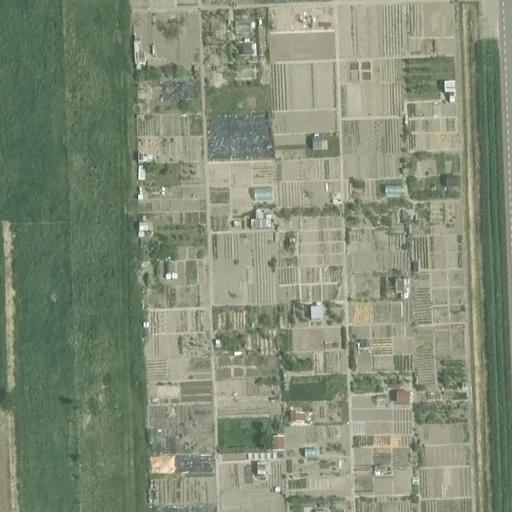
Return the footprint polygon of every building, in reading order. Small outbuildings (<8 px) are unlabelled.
[(312,140),(312,152),(320,151),(320,140),(312,140)] [(255,231),(265,231),(265,223),(255,223),(255,231)] [(295,301),(294,312),(310,313),(311,302),(295,301)] [(300,416),(289,416),(289,424),(300,424),(300,416)] [(270,440),(271,454),(283,453),(282,439),(270,440)]
